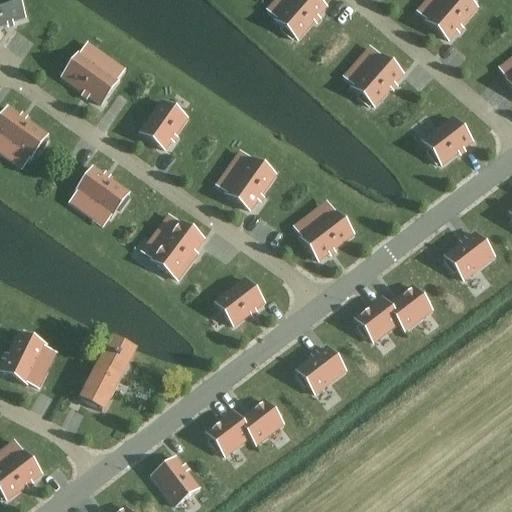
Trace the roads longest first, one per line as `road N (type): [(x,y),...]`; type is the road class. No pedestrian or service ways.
road 1 (residential): [(328,297),(1,72)]
road 2 (residential): [(105,467),(328,297)]
road 3 (residential): [(328,297),(511,159)]
road 4 (residential): [(511,143),(354,0)]
road 5 (residential): [(105,467),(0,406)]
